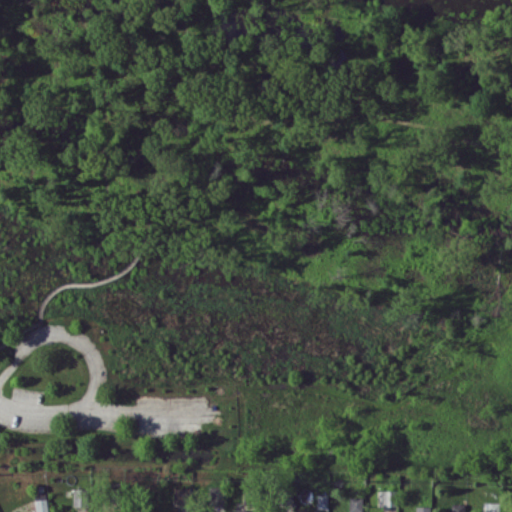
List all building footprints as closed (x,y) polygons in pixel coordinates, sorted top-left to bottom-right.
[(209,503),(224,502),(223,485),(209,486),(209,503)] [(190,487),(174,487),(174,502),(191,501),(190,487)] [(73,505),(86,505),(85,488),(73,488),(73,505)] [(377,505),(395,506),(395,490),(377,490),(377,505)] [(48,511),(45,493),(34,495),(36,511),(48,511)] [(362,511),(362,497),(349,497),(349,511),(362,511)] [(485,511),(499,511),(500,502),(486,501),(485,511)]
